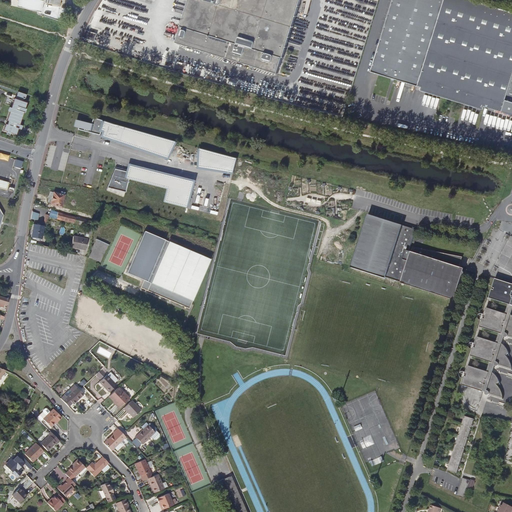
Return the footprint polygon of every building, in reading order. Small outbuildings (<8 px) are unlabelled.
[(59,0),(10,0),(9,5),(17,7),(40,12),(43,3),(59,6),(59,0)] [(189,0),(177,43),(213,54),(255,67),(278,74),(300,0),(189,0)] [(344,79),(353,82),(378,0),(355,0),(357,11),(352,11),(349,11),(347,18),(341,16),(339,21),(340,28),(336,28),(339,29),(340,40),(339,43),(341,69),(341,70),(349,72),(339,73),(345,75),(344,79)] [(511,12),(472,0),(393,0),(372,71),(511,114),(511,12)] [(97,34),(90,32),(88,39),(95,42),(97,34)] [(25,109),(27,103),(24,102),(15,99),(14,99),(11,108),(9,107),(7,111),(9,112),(6,121),(8,121),(7,125),(5,124),(3,131),(6,132),(6,134),(10,136),(10,133),(16,135),(18,129),(21,130),(22,126),(19,125),(23,113),(24,113),(26,109),(25,109)] [(103,136),(169,163),(177,141),(117,125),(94,117),(92,123),(78,119),(76,126),(79,127),(79,129),(101,135),(102,130),(105,131),(103,136)] [(238,158),(201,148),(200,155),(230,164),(228,172),(234,173),(238,158)] [(0,152),(0,158),(8,160),(10,155),(0,152)] [(228,172),(230,164),(200,155),(200,167),(228,172)] [(23,161),(16,159),(14,167),(21,169),(23,161)] [(167,188),(170,176),(129,165),(127,172),(114,169),(106,188),(125,192),(129,179),(167,189),(163,202),(185,208),(189,194),(167,188)] [(189,194),(192,181),(170,176),(167,188),(189,194)] [(0,179),(0,188),(7,190),(9,183),(0,179)] [(61,207),(65,193),(61,192),(60,194),(53,193),(50,204),(61,207)] [(63,221),(65,214),(58,212),(56,219),(63,221)] [(75,224),(90,227),(91,221),(74,217),(65,214),(63,221),(75,224)] [(41,239),(44,226),(33,224),(31,237),(41,239)] [(84,251),(86,240),(71,237),(69,248),(84,251)] [(210,259),(168,241),(152,278),(150,283),(151,283),(148,290),(189,309),(210,259)] [(463,257),(456,256),(455,260),(454,264),(460,267),(463,257)] [(511,284),(511,285),(511,284),(495,279),(492,288),(494,288),(494,290),(492,289),(489,298),(510,305),(507,314),(486,308),(483,317),(485,317),(484,319),(482,319),(480,327),(499,333),(500,334),(497,344),(496,343),(477,337),(474,345),(476,346),(475,348),(473,348),(470,356),(489,362),(491,363),(488,373),(486,372),(467,366),(464,374),(466,375),(466,377),(464,377),(461,385),(484,392),(484,393),(485,394),(485,395),(486,395),(488,395),(489,394),(502,398),(501,394),(500,391),(499,388),(496,384),(498,382),(497,379),(496,377),(494,374),(492,373),(494,366),(495,367),(496,367),(497,367),(498,366),(498,365),(511,369),(511,368),(510,365),(510,363),(508,360),(507,358),(506,356),(508,354),(506,350),(505,347),(503,345),(501,343),(503,337),(504,337),(505,338),(506,338),(507,337),(508,336),(511,337),(511,315),(511,314),(511,310),(511,284)] [(9,299),(7,299),(3,297),(0,296),(0,303),(0,304),(4,305),(7,306),(9,299)] [(101,369),(96,374),(99,378),(105,373),(101,369)] [(117,381),(110,373),(107,375),(99,382),(103,386),(104,386),(110,392),(116,385),(115,383),(117,381)] [(183,401),(184,380),(177,379),(175,401),(183,401)] [(69,407),(72,403),(76,400),(77,400),(81,396),(80,396),(83,393),(77,387),(75,389),(74,389),(66,397),(67,397),(63,401),(69,407)] [(119,387),(109,397),(116,404),(115,404),(119,408),(129,398),(119,387)] [(132,401),(124,408),(133,417),(140,410),(132,401)] [(50,427),(54,423),(57,421),(57,422),(61,418),(53,409),(43,419),(50,427)] [(447,471),(456,474),(469,434),(474,419),(464,416),(452,455),(447,471)] [(155,432),(149,425),(144,429),(143,429),(135,437),(142,444),(155,432)] [(103,443),(111,451),(118,444),(125,437),(117,429),(112,434),(113,434),(103,443)] [(156,431),(155,432),(150,436),(153,439),(156,439),(159,436),(159,434),(156,431)] [(58,439),(51,432),(49,433),(48,434),(49,435),(40,443),(48,451),(51,447),(50,447),(53,445),(56,443),(57,443),(59,441),(58,439)] [(43,451),(36,443),(25,454),(32,462),(43,451)] [(23,462),(18,456),(6,467),(12,473),(16,468),(18,470),(24,464),(22,462),(23,462)] [(108,463),(102,457),(94,465),(91,462),(85,468),(87,470),(93,477),(102,469),(108,463)] [(144,459),(134,464),(140,476),(149,471),(144,459)] [(68,478),(71,480),(78,473),(81,477),(87,470),(85,468),(84,467),(78,461),(73,466),(68,470),(65,474),(68,478)] [(157,474),(147,479),(148,482),(149,482),(154,492),(163,488),(157,474)] [(246,511),(231,476),(227,477),(236,499),(241,511),(246,511)] [(229,511),(241,511),(236,499),(227,477),(216,482),(229,511)] [(75,485),(71,480),(68,478),(65,481),(66,482),(62,486),(60,484),(57,488),(65,497),(73,489),(72,487),(75,485)] [(464,498),(470,481),(462,478),(457,496),(464,498)] [(101,485),(100,485),(107,503),(115,500),(112,493),(113,492),(111,487),(110,488),(109,486),(107,482),(101,485)] [(22,493),(19,489),(13,495),(20,502),(26,496),(23,492),(22,493)] [(156,499),(158,503),(159,502),(162,509),(172,505),(170,500),(169,498),(170,497),(168,493),(156,499)] [(64,501),(58,494),(56,497),(62,503),(64,501)] [(55,496),(53,499),(47,504),(55,511),(62,504),(62,503),(56,497),(55,496)] [(129,511),(127,506),(124,499),(115,503),(119,511),(129,511)] [(511,511),(511,510),(510,510),(511,507),(504,503),(502,506),(500,505),(497,511),(498,511),(511,511)]
